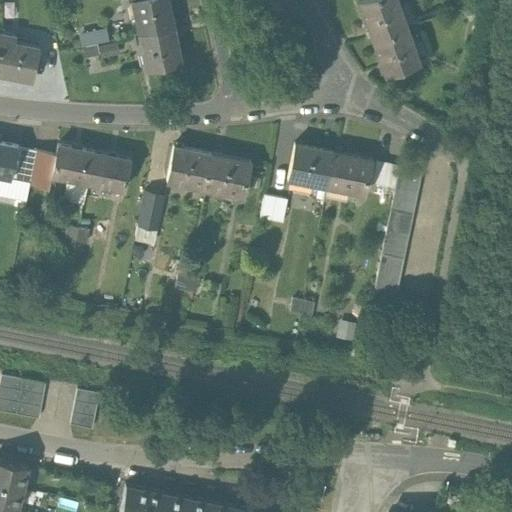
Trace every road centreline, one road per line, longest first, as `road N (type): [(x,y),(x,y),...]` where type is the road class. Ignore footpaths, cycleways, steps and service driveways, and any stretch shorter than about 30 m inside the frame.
road 1 (residential): [(0,111),(108,117),(233,109)]
road 2 (residential): [(151,460),(373,459)]
road 3 (residential): [(151,460),(286,494),(306,511)]
road 4 (residential): [(0,434),(151,460)]
road 5 (residential): [(373,459),(511,472)]
